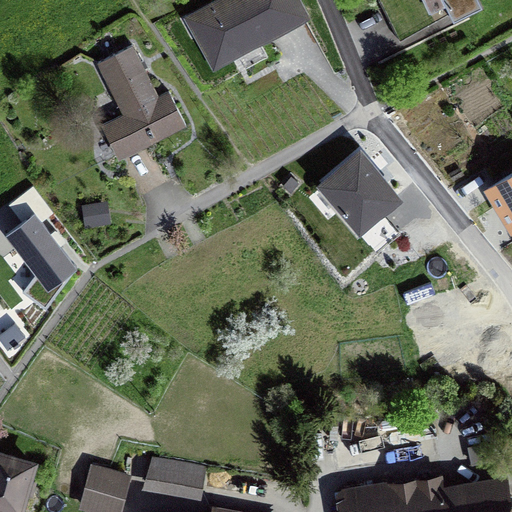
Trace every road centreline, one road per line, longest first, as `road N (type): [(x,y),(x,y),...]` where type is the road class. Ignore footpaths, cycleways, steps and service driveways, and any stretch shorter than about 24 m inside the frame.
road 1 (residential): [(374,116),(511,289)]
road 2 (residential): [(187,209),(374,116)]
road 3 (residential): [(326,0),(374,116)]
